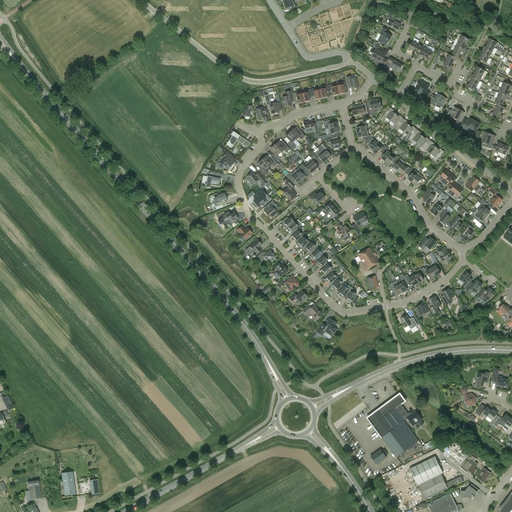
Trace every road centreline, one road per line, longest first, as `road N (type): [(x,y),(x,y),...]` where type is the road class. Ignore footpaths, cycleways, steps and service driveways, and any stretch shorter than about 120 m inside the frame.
road 1 (secondary): [(287,399),(249,332),(25,72)]
road 2 (unclassified): [(322,69),(269,81),(232,73),(140,0)]
road 3 (secondary): [(126,511),(278,427)]
road 4 (tertiary): [(358,383),(440,353),(511,350)]
road 5 (residential): [(385,306),(337,310),(264,229)]
road 6 (residential): [(463,248),(350,144)]
road 7 (residential): [(511,192),(396,97)]
